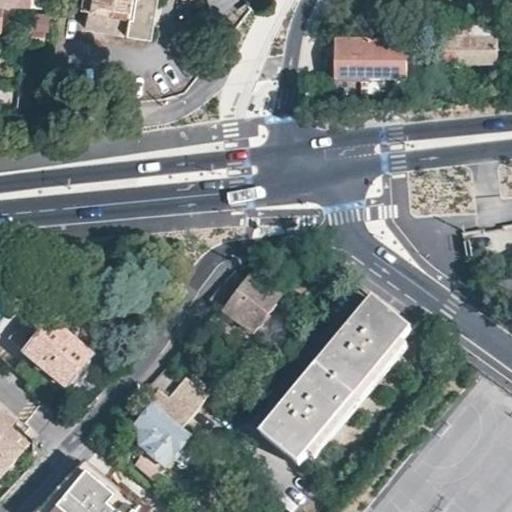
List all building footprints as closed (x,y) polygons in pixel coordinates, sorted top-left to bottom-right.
[(0,0),(0,16),(1,0),(26,1),(25,0),(0,0)] [(83,0),(82,9),(89,11),(85,31),(121,37),(121,34),(146,38),(152,0),(83,0)] [(400,1),(400,0),(369,0),(370,8),(400,8),(400,1)] [(27,13),(30,39),(48,37),(45,11),(27,13)] [(499,64),(498,29),(446,31),(447,64),(499,64)] [(408,79),(408,40),(337,42),(337,80),(408,79)] [(42,256),(67,254),(65,239),(41,242),(42,256)] [(242,284),(235,276),(212,301),(219,309),(242,284)] [(257,334),(283,297),(267,287),(271,281),(264,276),(261,281),(255,277),(228,313),(257,334)] [(302,468),(412,332),(372,301),(263,435),(302,468)] [(67,388),(94,356),(56,325),(53,324),(47,318),(37,329),(44,335),(27,354),(67,388)] [(170,366),(177,371),(187,360),(181,354),(170,366)] [(186,429),(211,397),(189,377),(187,379),(163,410),(186,429)] [(194,436),(186,429),(163,410),(157,405),(140,424),(144,427),(147,450),(159,459),(152,468),(156,472),(164,464),(168,467),(194,436)] [(0,480),(19,461),(14,455),(19,449),(2,432),(8,427),(0,419),(0,480)] [(8,427),(2,432),(7,438),(13,432),(8,427)] [(25,455),(19,449),(14,455),(19,461),(25,455)] [(146,511),(89,462),(42,511),(146,511)] [(124,483),(119,489),(148,511),(152,511),(154,510),(124,483)]
